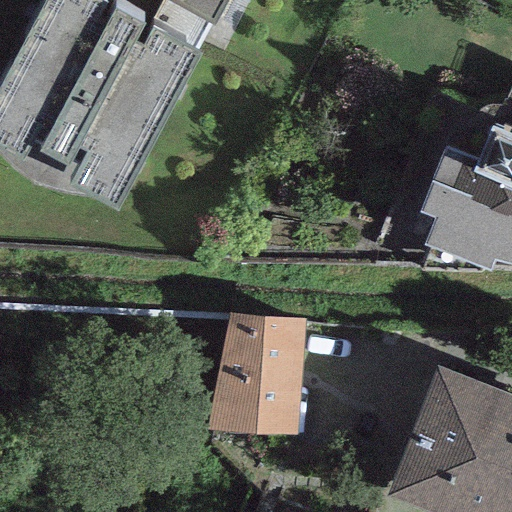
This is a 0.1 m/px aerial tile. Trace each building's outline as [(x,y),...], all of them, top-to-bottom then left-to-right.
[(0,144),(114,206),(199,50),(105,0),(41,0),(0,76),(0,144)] [(105,0),(199,50),(225,0),(105,0)] [(511,132),(491,124),(476,157),(445,143),(418,209),(434,216),(423,242),(490,268),(496,258),(511,261),(511,132)] [(306,317),(228,313),(205,427),(296,432),(306,317)] [(511,511),(511,394),(435,365),(385,493),(433,511),(511,511)]
